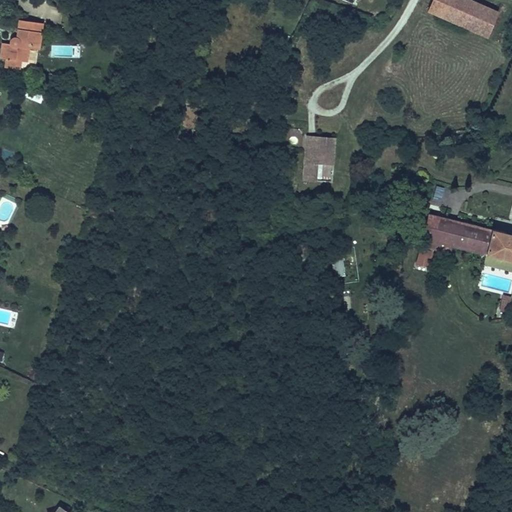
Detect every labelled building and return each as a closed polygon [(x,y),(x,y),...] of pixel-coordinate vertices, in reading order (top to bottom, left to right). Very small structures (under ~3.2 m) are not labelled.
[(487,37),(498,12),(469,0),(432,0),(428,11),(487,37)] [(26,62),(28,48),(38,49),(42,23),(20,20),(17,38),(16,38),(15,37),(14,38),(13,38),(12,39),(11,39),(11,40),(10,42),(10,43),(10,44),(3,43),(1,58),(7,59),(6,68),(19,69),(20,61),(26,62)] [(36,61),(37,50),(29,50),(29,61),(36,61)] [(290,69),(296,56),(290,53),(284,66),(290,69)] [(332,164),(334,139),(317,137),(316,155),(315,162),(316,162),(332,164)] [(315,180),(316,162),(315,162),(316,155),(306,154),(305,179),(315,180)] [(511,234),(492,230),(436,216),(435,216),(435,217),(429,216),(427,222),(424,235),(422,242),(421,247),(449,254),(450,246),(485,255),(511,261),(511,234)] [(424,235),(427,222),(416,219),(413,232),(424,235)] [(511,261),(485,255),(483,265),(511,272),(511,261)] [(332,258),(331,274),(343,274),(344,259),(332,258)] [(511,304),(511,291),(511,297),(503,295),(501,302),(511,304)] [(511,312),(511,304),(501,302),(500,310),(511,312)]
